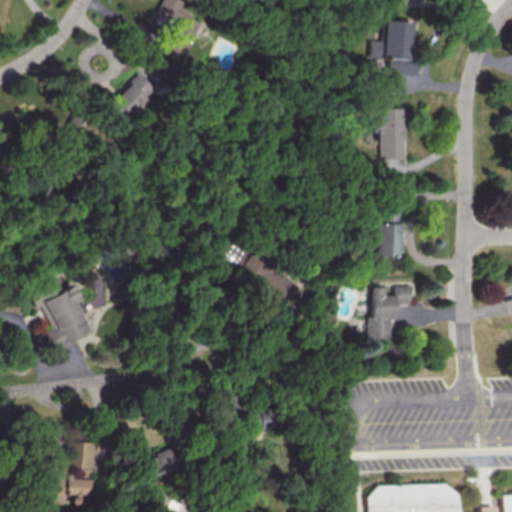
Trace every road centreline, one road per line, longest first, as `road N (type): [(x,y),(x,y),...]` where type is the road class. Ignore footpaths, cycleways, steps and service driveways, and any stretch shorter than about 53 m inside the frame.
road 1 (residential): [(510,0),(482,33),(463,90),(467,354)]
road 2 (residential): [(200,358),(73,387),(0,389)]
